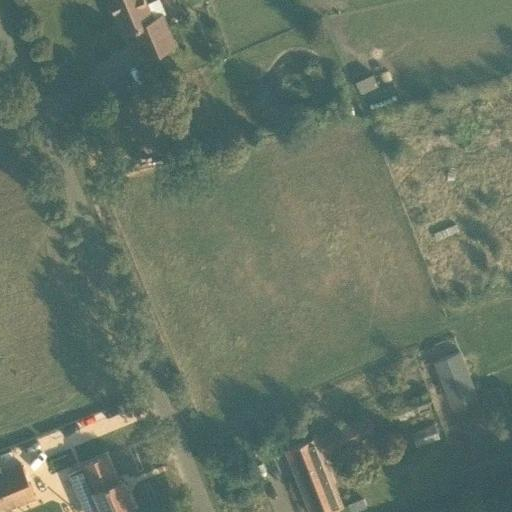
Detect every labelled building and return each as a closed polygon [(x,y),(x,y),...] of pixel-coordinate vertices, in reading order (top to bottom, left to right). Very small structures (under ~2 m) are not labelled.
[(133,27),(145,56),(175,43),(162,14),(153,17),(145,0),(110,0),(124,31),(133,27)] [(353,80),(359,92),(376,84),(370,72),(353,80)] [(437,360),(455,406),(476,398),(458,352),(437,360)] [(286,448),(311,511),(320,511),(343,503),(322,453),(371,433),(365,417),(286,448)] [(434,424),(409,431),(413,445),(437,437),(434,424)] [(84,463),(85,466),(69,472),(85,510),(100,504),(103,511),(122,511),(135,507),(123,478),(117,480),(106,455),(84,463)] [(23,465),(0,474),(0,503),(33,490),(23,465)]
